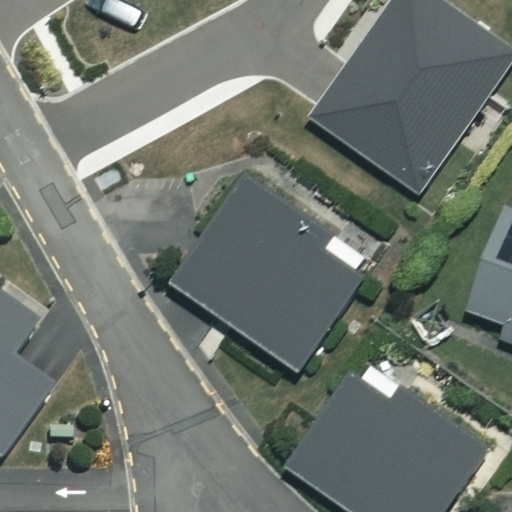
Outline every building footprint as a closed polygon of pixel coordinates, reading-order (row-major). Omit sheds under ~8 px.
[(91,0),(91,90),(504,93),(504,0),(91,0)] [(331,230),(245,171),(169,281),(297,369),(361,276),(319,247),(331,230)] [(511,210),(506,208),(462,321),(511,340),(511,210)] [(27,351),(52,314),(7,283),(0,292),(0,438),(14,448),(63,376),(27,351)] [(391,402),(351,374),(287,466),(353,511),(443,511),(490,446),(403,385),(391,402)]
